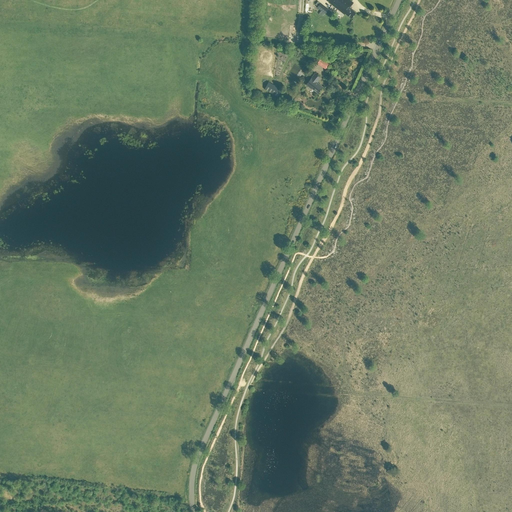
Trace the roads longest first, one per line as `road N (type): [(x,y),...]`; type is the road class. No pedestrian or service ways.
road 1 (tertiary): [(192,511),(197,456),(398,0)]
road 2 (track): [(232,511),(243,401),(359,165),(419,0)]
